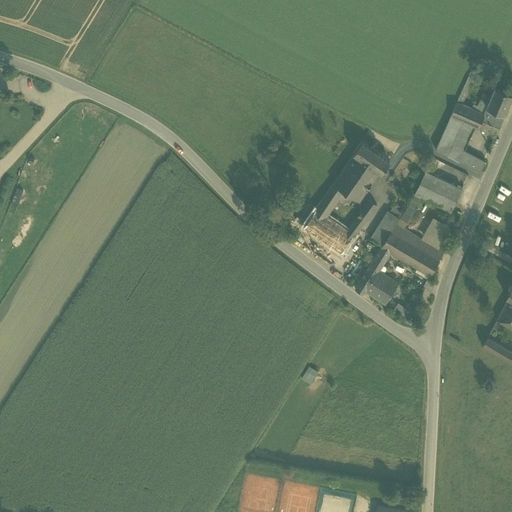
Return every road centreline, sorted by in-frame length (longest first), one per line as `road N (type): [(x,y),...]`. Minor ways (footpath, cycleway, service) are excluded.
road 1 (unclassified): [(434,357),(258,223),(149,120),(0,57)]
road 2 (unclassified): [(511,123),(447,278),(434,357)]
road 3 (unclassified): [(426,511),(434,357)]
